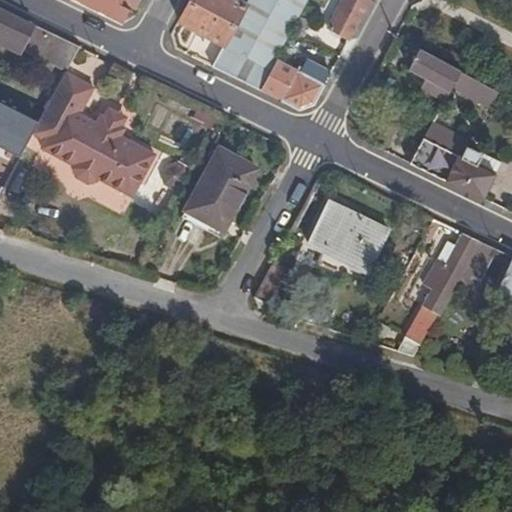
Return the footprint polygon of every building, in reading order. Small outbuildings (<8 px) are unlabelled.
[(80,0),(121,20),(127,8),(131,0),(80,0)] [(131,0),(127,8),(133,12),(138,0),(131,0)] [(187,0),(179,16),(226,41),(248,1),(246,0),(187,0)] [(214,64),(263,88),(272,70),(269,68),(304,0),(248,0),(248,1),(226,41),(214,64)] [(341,0),(327,0),(318,18),(329,24),(341,0)] [(351,35),(369,0),(341,0),(329,24),(351,35)] [(67,66),(79,45),(0,6),(0,34),(24,47),(67,66)] [(293,29),(301,33),(309,17),(302,13),(293,29)] [(24,47),(0,34),(0,44),(20,54),(24,47)] [(460,69),(420,47),(410,67),(426,75),(421,85),(445,98),(452,85),(460,69)] [(263,88),(282,98),(299,66),(279,56),(272,70),(263,88)] [(299,66),(282,98),(300,106),(317,99),(333,69),(310,57),(304,69),(299,66)] [(500,89),(460,69),(452,85),(463,91),(457,102),(470,109),(476,98),(491,106),(500,89)] [(93,85),(66,71),(51,98),(32,133),(47,140),(44,146),(75,164),(78,172),(81,177),(87,179),(93,180),(99,178),(131,194),(154,153),(122,136),(127,127),(122,124),(125,116),(109,108),(105,115),(101,113),(96,122),(79,112),(93,85)] [(13,128),(31,136),(32,133),(51,98),(32,89),(13,128)] [(427,130),(411,159),(485,196),(499,172),(479,162),(484,151),(468,143),(464,150),(461,148),(459,152),(445,145),(446,141),(427,130)] [(220,146),(182,214),(209,229),(223,202),(233,206),(256,167),(220,146)] [(479,162),(499,172),(504,162),(484,151),(479,162)] [(182,184),(186,175),(184,166),(174,160),(164,163),(159,173),(163,183),(172,188),(182,184)] [(389,232),(329,201),(308,242),(321,249),(319,255),(364,279),(389,232)] [(481,240),(464,232),(458,245),(450,260),(440,254),(427,281),(437,286),(402,352),(418,357),(424,342),(458,280),(481,240)] [(450,260),(458,245),(447,240),(440,254),(450,260)] [(497,248),(481,240),(458,280),(475,289),(493,256),(497,248)] [(511,265),(511,264),(511,255),(497,248),(493,256),(511,265)] [(266,310),(270,310),(290,269),(274,261),(256,295),(263,308),(266,310)] [(373,331),(386,338),(392,327),(379,320),(373,331)]
